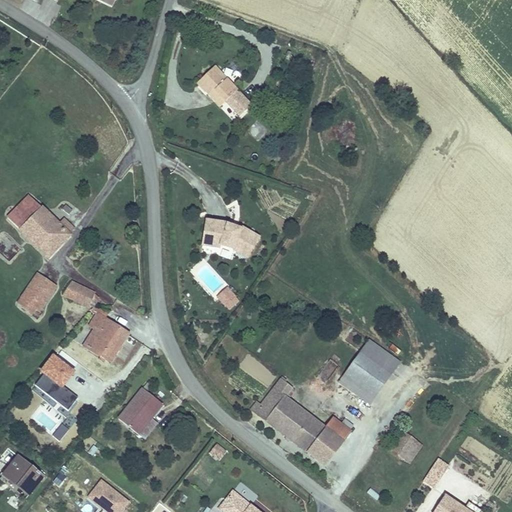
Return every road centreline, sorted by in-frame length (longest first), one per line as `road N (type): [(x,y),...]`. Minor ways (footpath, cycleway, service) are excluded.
road 1 (tertiary): [(128,107),(145,142),(159,316),(173,357),(210,403),(335,503)]
road 2 (tertiary): [(0,3),(76,53),(128,107)]
